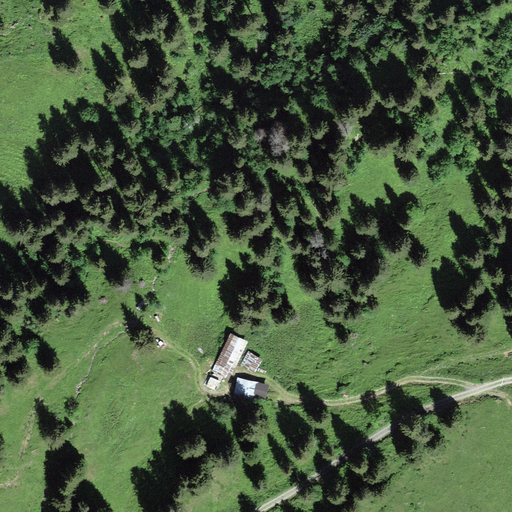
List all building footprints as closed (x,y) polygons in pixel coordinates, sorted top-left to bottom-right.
[(230,346),(226,353),(239,360),(251,340),(238,333),(231,344),(229,343),(228,345),(230,346)] [(264,358),(253,351),(246,363),(257,370),(264,358)] [(239,360),(226,353),(218,368),(231,375),(239,360)] [(211,376),(207,383),(217,388),(221,381),(211,376)] [(235,401),(252,406),(256,392),(265,395),(268,386),(243,378),(238,393),(235,392),(235,395),(237,396),(235,401)]
